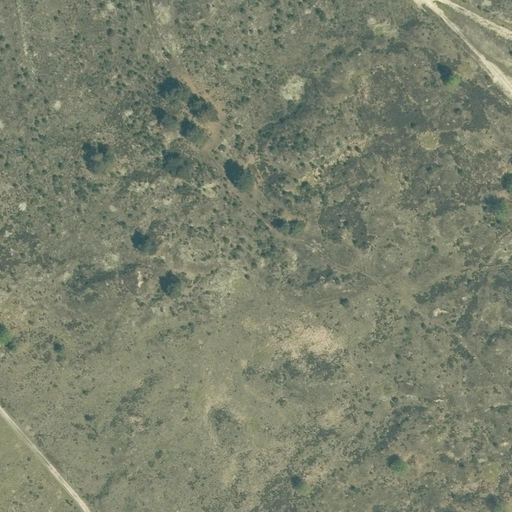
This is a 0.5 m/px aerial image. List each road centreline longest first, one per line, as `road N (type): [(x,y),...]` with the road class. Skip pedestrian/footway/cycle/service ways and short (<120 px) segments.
road 1 (track): [(511,264),(451,272),(389,294),(373,277),(277,234),(211,160),(216,108),(166,63),(145,0)]
road 2 (track): [(0,407),(87,511)]
road 3 (track): [(424,0),(511,91)]
